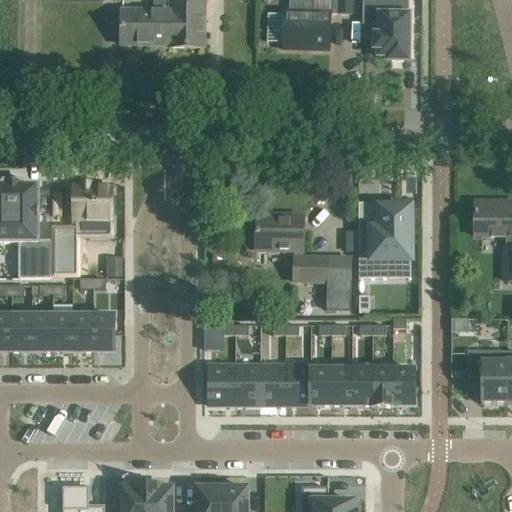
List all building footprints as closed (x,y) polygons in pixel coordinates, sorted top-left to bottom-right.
[(169,0),(169,14),(170,47),(170,49),(204,50),(204,30),(204,0),(169,0)] [(267,14),(266,43),(283,43),(283,51),(284,51),(285,45),(311,46),(311,52),(329,52),(330,15),(353,16),(353,0),(316,0),(316,15),(267,14)] [(363,1),(362,39),(374,39),(374,52),(378,52),(378,59),(387,59),(387,63),(409,63),(410,16),(408,16),(408,11),(377,10),(377,1),(363,1)] [(121,27),(121,46),(170,47),(169,14),(122,13),(121,27)] [(0,245),(4,245),(4,246),(6,246),(6,245),(20,245),(20,281),(50,281),(50,244),(38,244),(38,226),(38,224),(38,209),(38,207),(38,190),(38,188),(36,188),(23,188),(21,188),(21,186),(5,186),(5,188),(3,188),(0,187),(0,245)] [(54,231),(54,277),(77,277),(77,239),(86,239),(86,224),(113,224),(113,188),(73,188),(73,224),(75,224),(75,231),(54,231)] [(475,224),(475,239),(508,239),(508,252),(506,252),(506,282),(511,282),(511,204),(475,204),(475,224)] [(379,230),(359,231),(359,281),(386,281),(386,262),(411,262),(412,262),(412,248),(410,248),(410,243),(412,243),(412,239),(410,239),(410,234),(412,234),(412,230),(410,230),(410,209),(391,209),(391,207),(389,207),(390,210),(380,210),(380,207),(378,207),(379,230)] [(256,238),(256,253),(294,253),(294,283),(328,284),(328,312),(351,312),(352,261),(329,260),(303,260),(304,219),(257,218),(256,238)] [(80,281),(80,291),(94,291),(94,281),(80,281)] [(94,281),(94,291),(106,291),(106,281),(94,281)] [(0,288),(0,298),(11,298),(11,288),(0,288)] [(11,288),(11,298),(25,298),(25,288),(11,288)] [(39,288),(39,298),(52,298),(52,288),(39,288)] [(66,288),(52,288),(52,298),(66,298),(66,288)] [(0,318),(0,354),(11,354),(11,319),(0,318)] [(11,319),(11,354),(31,354),(31,355),(32,355),(32,318),(11,319)] [(32,318),(32,355),(33,355),(33,354),(52,354),(52,318),(32,318)] [(52,318),(52,354),(72,354),(72,355),(73,355),(73,318),(52,318)] [(73,318),(73,355),(73,354),(94,354),(94,318),(73,318)] [(94,318),(94,354),(115,354),(115,318),(94,318)] [(393,328),(393,331),(406,331),(406,321),(393,321),(393,328)] [(223,328),(223,338),(235,338),(235,328),(223,328)] [(235,328),(235,338),(249,338),(249,328),(235,328)] [(286,328),(273,328),(273,338),(286,338),(286,328)] [(299,328),(286,328),(286,338),(299,338),(299,328)] [(319,328),(319,338),(333,338),(333,328),(319,328)] [(333,328),(333,338),(345,338),(345,328),(333,328)] [(360,328),(360,338),(374,338),(374,328),(360,328)] [(374,328),(374,338),(386,338),(386,328),(374,328)] [(468,354),(468,381),(481,381),(481,406),(508,406),(508,354),(468,354)] [(209,406),(209,408),(235,408),(235,368),(209,368),(209,406)] [(235,368),(235,408),(237,408),(260,408),(261,408),(261,368),(235,368)] [(261,368),(261,408),(262,408),(285,408),(287,408),(287,368),(261,368)] [(287,368),(287,408),(311,408),(312,408),(312,372),(312,368),(287,368)] [(312,372),(312,408),(333,408),(333,372),(312,372)] [(333,372),(333,408),(351,408),(353,408),(353,372),(333,372)] [(353,372),(353,408),(354,408),(372,408),(372,409),(374,409),(374,372),(353,372)] [(374,372),(374,409),(394,409),(394,372),(374,372)] [(394,372),(394,409),(394,408),(415,408),(415,372),(394,372)] [(122,511),(147,511),(148,488),(133,488),(133,490),(122,490),(122,511)] [(148,488),(147,511),(172,511),(173,490),(162,490),(162,488),(148,488)] [(62,511),(104,511),(105,510),(89,510),(89,490),(63,490),(62,511)] [(222,511),(222,490),(197,490),(197,511),(222,511)] [(222,490),(222,511),(247,511),(248,490),(222,490)] [(302,490),(302,511),(355,511),(355,503),(328,503),(328,490),(302,490)]
